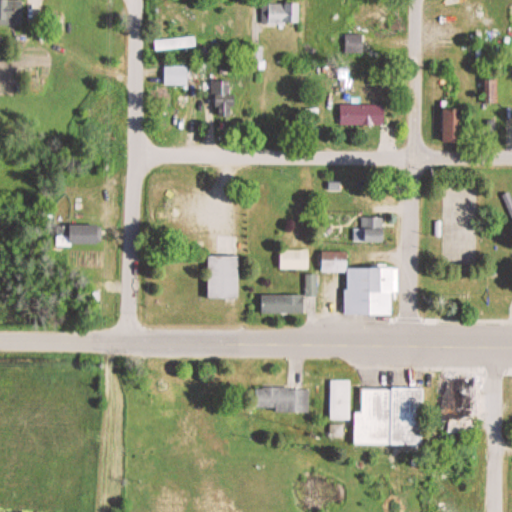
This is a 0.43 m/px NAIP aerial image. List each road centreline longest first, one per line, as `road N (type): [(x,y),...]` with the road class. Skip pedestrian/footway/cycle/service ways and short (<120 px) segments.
road 1 (tertiary): [(511,342),(0,337)]
road 2 (residential): [(511,153),(136,151)]
road 3 (residential): [(406,340),(413,0)]
road 4 (residential): [(129,339),(131,0)]
road 5 (residential): [(494,511),(492,342)]
